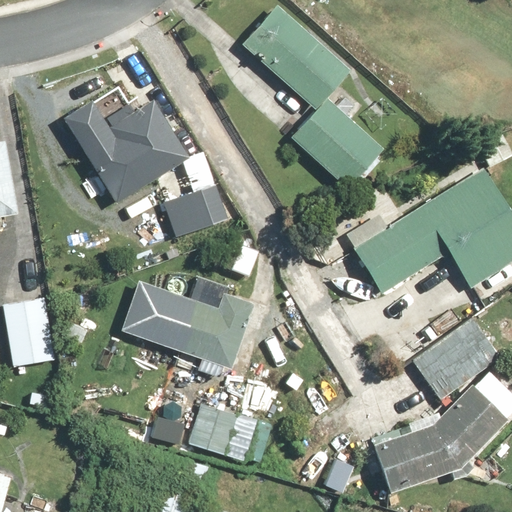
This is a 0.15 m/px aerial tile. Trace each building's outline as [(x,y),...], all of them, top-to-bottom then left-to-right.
[(378,0),(306,0),(363,30),(378,0)] [(271,5),(236,43),(308,107),(343,69),(271,5)] [(437,70),(404,43),(377,77),(410,103),(437,70)] [(319,97),(284,135),(338,185),(373,147),(319,97)] [(107,137),(79,154),(109,202),(182,156),(147,99),(101,127),(107,137)] [(510,157),(499,138),(475,152),(486,171),(510,157)] [(0,215),(11,213),(0,151),(0,215)] [(511,225),(477,168),(346,247),(375,294),(442,254),(463,289),(511,259),(511,225)] [(257,250),(234,243),(225,272),(248,278),(257,250)] [(131,280),(113,330),(194,358),(190,370),(211,377),(215,366),(224,369),(247,302),(216,291),(211,308),(131,280)] [(41,301),(0,306),(0,328),(6,369),(50,362),(41,301)] [(93,326),(74,314),(61,336),(80,348),(93,326)] [(495,357),(465,317),(404,364),(434,404),(495,357)] [(292,383),(269,387),(274,415),(297,410),(292,383)] [(501,421),(464,384),(424,424),(365,443),(381,492),(454,469),(501,421)] [(273,429),(195,406),(183,446),(262,469),(273,429)] [(180,430),(150,422),(146,437),(176,445),(180,430)] [(186,511),(201,471),(160,456),(139,511),(186,511)]
